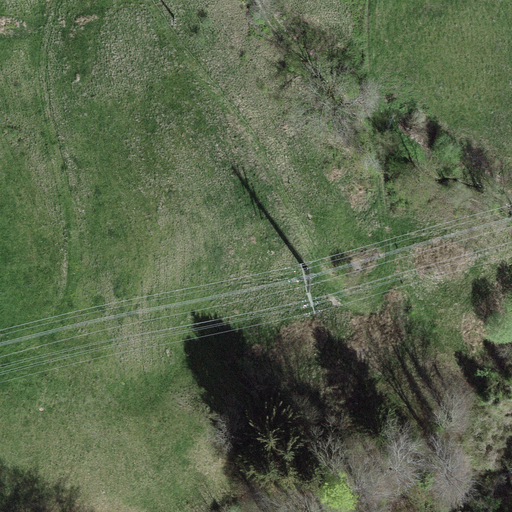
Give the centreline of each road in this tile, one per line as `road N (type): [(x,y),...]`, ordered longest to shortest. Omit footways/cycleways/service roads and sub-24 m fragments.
road 1 (track): [(374,0),(372,98),(390,208),(391,281),(376,302),(335,288),(245,126),(150,0)]
road 2 (track): [(52,0),(36,54),(74,221),(74,276),(63,311),(36,346),(5,356)]
